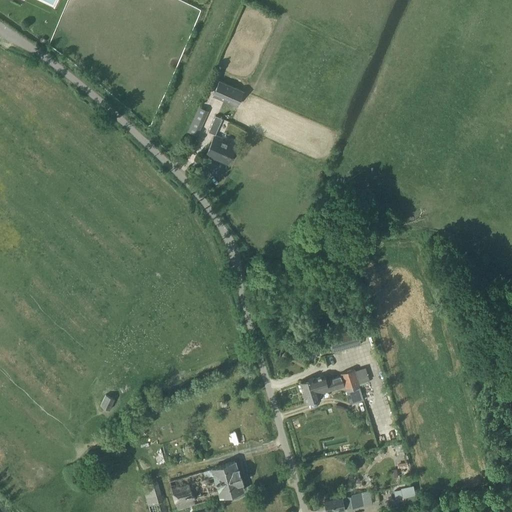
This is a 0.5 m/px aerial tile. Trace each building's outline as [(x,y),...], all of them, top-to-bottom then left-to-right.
[(243,91),(219,81),(212,96),(237,107),(243,91)] [(209,110),(200,106),(189,131),(198,135),(200,129),(201,130),(208,116),(206,115),(209,110)] [(215,135),(222,119),(215,116),(208,132),(215,135)] [(206,155),(214,158),(215,156),(228,162),(235,145),(214,136),(206,155)] [(225,174),(220,161),(216,162),(217,166),(211,169),(215,178),(225,174)] [(365,315),(353,319),(355,326),(367,323),(365,315)] [(331,353),(360,345),(356,328),(327,336),(331,353)] [(341,375),(334,377),(337,389),(344,387),(342,382),(356,378),(358,384),(369,381),(365,366),(340,373),(341,375)] [(324,375),(314,378),(300,382),(304,395),(307,394),(306,392),(327,386),(325,380),(324,375)] [(306,392),(307,394),(304,395),(306,404),(321,399),(319,394),(337,389),(334,377),(325,380),(327,386),(306,392)] [(344,387),(344,386),(346,393),(359,389),(358,384),(356,378),(342,382),(344,387)] [(109,410),(114,399),(105,395),(100,406),(109,410)] [(211,469),(169,481),(177,509),(219,497),(227,495),(227,496),(235,493),(242,491),(240,483),(242,482),(238,469),(236,470),(234,462),(226,464),(225,464),(220,466),(219,466),(218,466),(211,469)] [(156,481),(142,485),(149,511),(164,511),(160,493),(156,481)] [(400,489),(400,490),(393,492),(395,500),(415,495),(413,486),(400,489)] [(351,495),(342,497),(324,500),(326,511),(327,511),(345,509),(370,505),(368,491),(351,494),(351,495)]
